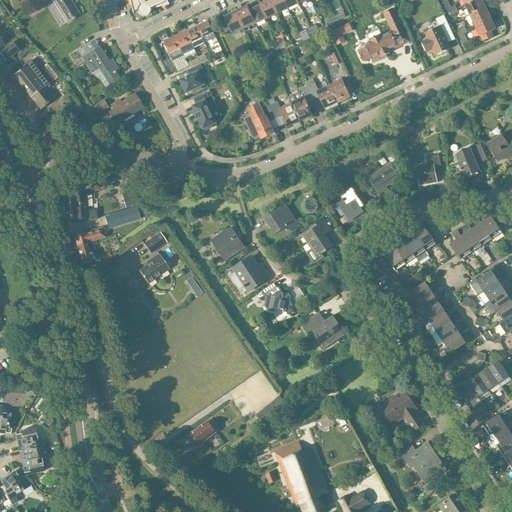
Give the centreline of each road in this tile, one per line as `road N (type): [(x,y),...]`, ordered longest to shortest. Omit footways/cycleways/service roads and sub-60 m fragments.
road 1 (residential): [(499,511),(463,469),(402,352),(340,282),(348,245),(386,216),(420,208)]
road 2 (residential): [(178,168),(234,175),(267,165),(511,50)]
road 3 (residential): [(67,261),(122,429),(201,511)]
road 4 (tertiary): [(87,464),(48,267)]
road 5 (residential): [(178,168),(181,142),(121,42)]
road 6 (residential): [(50,170),(98,153),(178,168)]
